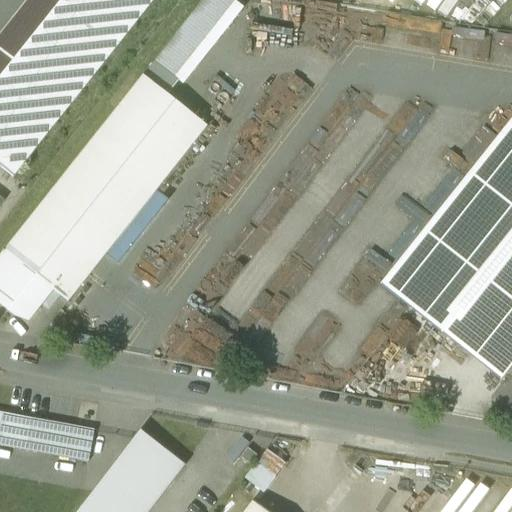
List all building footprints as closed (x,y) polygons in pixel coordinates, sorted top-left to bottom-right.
[(29,0),(0,37),(0,166),(14,178),(93,78),(154,0),(29,0)] [(172,103),(243,11),(229,0),(203,0),(142,79),(172,103)] [(142,79),(4,253),(59,296),(68,303),(105,257),(155,193),(206,129),(172,103),(142,79)] [(406,312),(499,386),(511,369),(511,121),(378,290),(406,312)] [(167,203),(155,193),(105,257),(117,266),(167,203)] [(4,253),(0,258),(0,303),(12,314),(18,307),(32,317),(47,298),(53,303),(59,296),(4,253)] [(94,431),(0,413),(0,446),(88,463),(94,431)] [(92,493),(77,511),(149,511),(185,466),(183,465),(140,432),(133,440),(92,493)] [(257,456),(248,449),(240,458),(250,466),(257,456)] [(266,495),(289,466),(270,451),(247,480),(266,495)] [(263,511),(252,503),(245,511),(263,511)]
